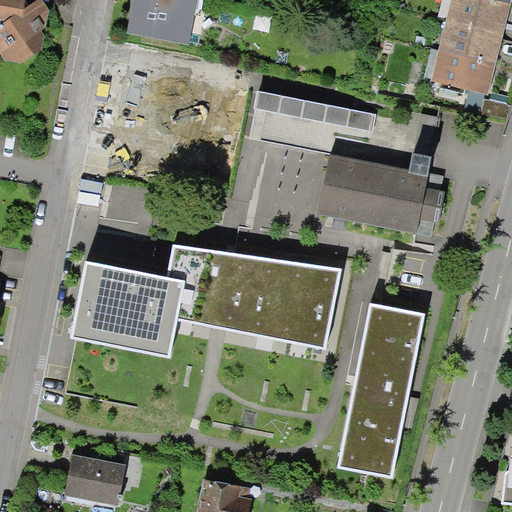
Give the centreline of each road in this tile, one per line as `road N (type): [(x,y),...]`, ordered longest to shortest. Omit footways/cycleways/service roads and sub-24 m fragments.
road 1 (residential): [(0,473),(57,176)]
road 2 (secondary): [(440,511),(511,240)]
road 3 (residential): [(57,176),(90,0)]
